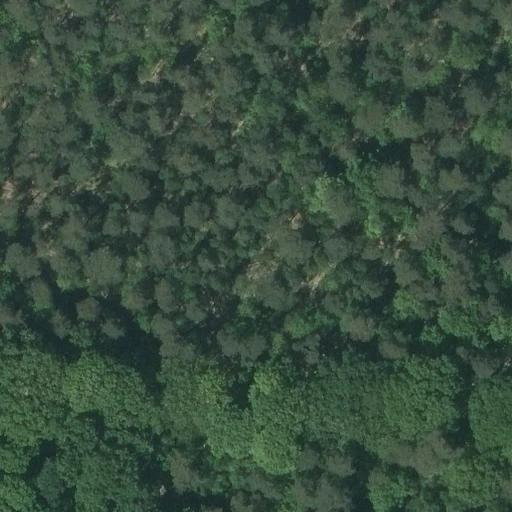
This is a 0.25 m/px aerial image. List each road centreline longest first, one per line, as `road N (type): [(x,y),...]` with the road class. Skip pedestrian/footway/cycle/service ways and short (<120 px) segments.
road 1 (track): [(0,389),(511,419)]
road 2 (track): [(511,98),(382,163),(230,0)]
